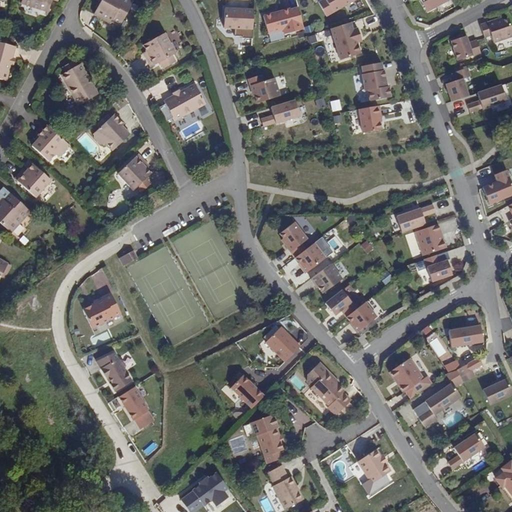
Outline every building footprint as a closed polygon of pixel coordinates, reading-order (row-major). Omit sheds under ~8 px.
[(19,0),(18,5),(45,15),(50,3),(50,0),(19,0)] [(128,0),(100,0),(92,16),(117,29),(132,2),(128,0)] [(322,0),(318,2),(327,16),(353,0),(322,0)] [(420,0),(427,12),(448,0),(420,0)] [(263,13),(268,31),(302,21),(297,3),(263,13)] [(226,6),(225,24),(253,25),(254,7),(226,6)] [(511,36),(507,17),(479,24),(483,37),(489,35),(491,43),(511,37),(511,36)] [(350,22),(330,28),(340,59),(359,54),(356,43),(361,41),(356,26),(352,28),(350,22)] [(139,46),(150,67),(157,63),(171,57),(173,55),(162,33),(139,46)] [(451,40),(456,59),(479,53),(476,40),(467,42),(465,36),(451,40)] [(14,49),(0,45),(0,81),(5,83),(9,67),(12,68),(14,60),(12,59),(14,49)] [(171,57),(157,63),(160,70),(174,64),(171,57)] [(381,62),(362,66),(369,101),(392,96),(390,85),(386,86),(381,62)] [(56,77),(73,108),(95,95),(78,65),(56,77)] [(446,83),(451,100),(468,95),(463,79),(469,77),(466,68),(453,72),(456,80),(446,83)] [(250,78),(257,101),(280,94),(275,77),(262,81),(260,75),(250,78)] [(161,101),(172,123),(204,106),(193,84),(161,101)] [(466,104),(469,112),(505,100),(500,85),(475,94),(477,100),(466,104)] [(260,118),(264,127),(298,114),(293,99),(270,107),(272,114),(260,118)] [(332,111),(342,110),(340,99),(331,100),(332,111)] [(378,105),(359,109),(363,133),(383,129),(378,105)] [(342,114),(333,116),(335,123),(343,121),(342,114)] [(89,135),(108,155),(129,136),(110,115),(107,118),(105,116),(93,127),(96,129),(89,135)] [(44,127),(27,146),(48,165),(65,146),(44,127)] [(133,157),(112,175),(132,192),(134,191),(145,180),(150,175),(133,157)] [(12,181),(33,200),(49,183),(28,163),(12,181)] [(496,181),(482,186),(488,203),(511,193),(511,185),(506,170),(493,175),(496,181)] [(145,180),(134,191),(139,195),(150,184),(145,180)] [(0,198),(0,227),(9,236),(29,215),(6,192),(0,198)] [(395,216),(400,231),(424,223),(422,216),(434,212),(431,204),(395,216)] [(278,232),(295,256),(304,249),(299,242),(306,236),(294,220),(278,232)] [(415,230),(422,253),(444,245),(437,223),(415,230)] [(367,254),(374,248),(367,239),(360,245),(367,254)] [(295,256),(305,269),(325,255),(315,241),(304,249),(295,256)] [(121,257),(124,265),(137,259),(134,251),(121,257)] [(436,254),(423,257),(429,280),(450,274),(446,259),(438,262),(436,254)] [(315,282),(321,291),(340,276),(330,262),(311,277),(315,282)] [(388,271),(380,276),(385,284),(393,279),(388,271)] [(341,308),(345,314),(355,308),(342,289),(325,301),(334,313),(341,308)] [(84,307),(93,325),(121,311),(111,291),(94,299),(95,301),(84,307)] [(32,298),(23,304),(36,323),(45,317),(32,298)] [(345,314),(357,328),(375,315),(364,301),(355,308),(345,314)] [(266,340),(286,361),(301,346),(282,325),(266,340)] [(447,331),(450,346),(481,340),(478,325),(447,331)] [(438,337),(431,341),(439,356),(446,352),(438,337)] [(97,361),(115,391),(132,381),(114,350),(97,361)] [(388,370),(398,383),(403,391),(406,389),(409,396),(429,382),(425,375),(422,377),(408,357),(388,370)] [(455,368),(462,381),(473,375),(470,369),(480,364),(477,357),(455,368)] [(308,392),(330,408),(328,410),(337,417),(350,400),(341,394),(343,392),(322,376),(321,372),(317,368),(311,368),(303,380),(306,383),(304,386),(310,390),(308,392)] [(251,409),(266,395),(245,373),(231,386),(251,409)] [(481,388),(489,403),(511,392),(504,377),(481,388)] [(416,414),(423,425),(435,417),(432,412),(458,395),(449,382),(423,400),(427,407),(416,414)] [(119,397),(133,421),(150,411),(136,387),(119,397)] [(259,435),(268,463),(281,458),(279,452),(285,450),(279,429),(280,429),(276,415),(252,422),(256,436),(259,435)] [(446,461),(450,467),(482,445),(474,433),(453,448),(457,454),(446,461)] [(354,464),(368,486),(391,471),(377,449),(354,464)] [(502,489),(511,501),(511,466),(508,461),(497,470),(500,474),(491,481),(499,491),(502,489)] [(273,487),(284,511),(305,501),(294,479),(290,480),(284,468),(269,475),(274,486),(273,487)] [(192,491),(181,501),(189,511),(194,511),(203,505),(204,506),(212,500),(216,506),(228,497),(224,491),(227,488),(215,472),(192,491)]
